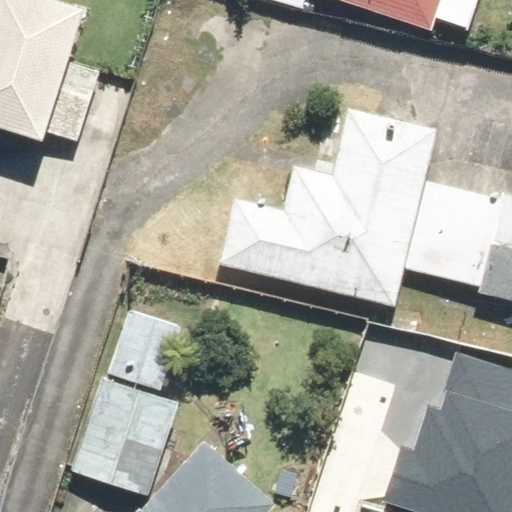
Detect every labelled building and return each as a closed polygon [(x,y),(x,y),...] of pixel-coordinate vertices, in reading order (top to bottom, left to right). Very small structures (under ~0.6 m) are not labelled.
[(90,60),(108,0),(4,0),(0,14),(0,107),(92,136),(114,68),(90,60)] [(380,0),(451,23),(458,0),(380,0)] [(421,269),(511,288),(511,188),(446,174),(457,120),(358,98),(344,165),(303,157),(294,201),(242,190),(228,257),(415,297),(421,269)] [(215,321),(137,295),(80,467),(157,492),(215,321)] [(405,395),(378,493),(449,511),(511,511),(511,354),(454,339),(441,390),(425,385),(421,399),(405,395)] [(274,511),(288,498),(220,434),(146,511),(274,511)]
